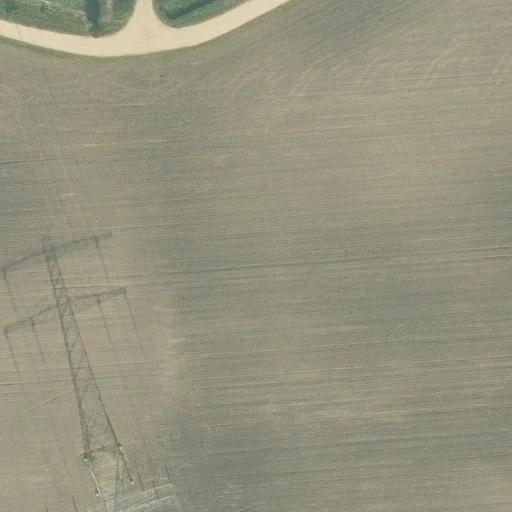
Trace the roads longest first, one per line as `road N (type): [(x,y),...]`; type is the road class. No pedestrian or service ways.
road 1 (track): [(154,45),(74,47),(0,29)]
road 2 (track): [(269,0),(154,45)]
